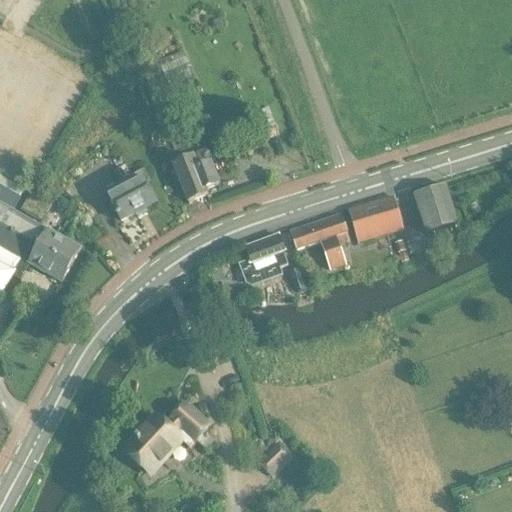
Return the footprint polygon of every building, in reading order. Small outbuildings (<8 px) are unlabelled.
[(182,55),(159,65),(168,89),(192,79),(182,55)] [(168,109),(154,114),(161,133),(176,127),(168,109)] [(173,169),(188,205),(207,197),(205,191),(217,186),(209,167),(214,165),(209,154),(173,169)] [(0,250),(27,266),(27,267),(62,287),(82,251),(12,212),(30,181),(0,164),(0,250)] [(141,180),(107,199),(121,224),(156,204),(141,180)] [(445,188),(414,198),(426,237),(457,227),(445,188)] [(394,200),(347,214),(357,246),(403,232),(394,200)] [(477,205),(470,207),(473,216),(480,214),(477,205)] [(347,268),(340,248),(350,244),(341,217),(289,235),(295,252),(320,244),(331,273),(347,268)] [(249,262),(239,266),(246,285),(252,288),(282,277),(280,270),(288,267),(284,257),(285,257),(279,239),(245,250),(249,262)] [(403,243),(395,245),(398,254),(399,254),(399,253),(402,264),(408,262),(405,251),(403,243)] [(0,298),(14,273),(0,264),(0,298)] [(301,271),(288,276),(295,296),(308,291),(301,271)] [(205,451),(213,441),(204,432),(206,430),(184,409),(166,429),(156,419),(126,452),(150,476),(187,436),(195,443),(195,442),(205,451)] [(272,478),(293,458),(279,444),(259,465),(272,478)] [(308,471),(307,476),(310,480),(316,479),(317,474),(313,470),(308,471)]
